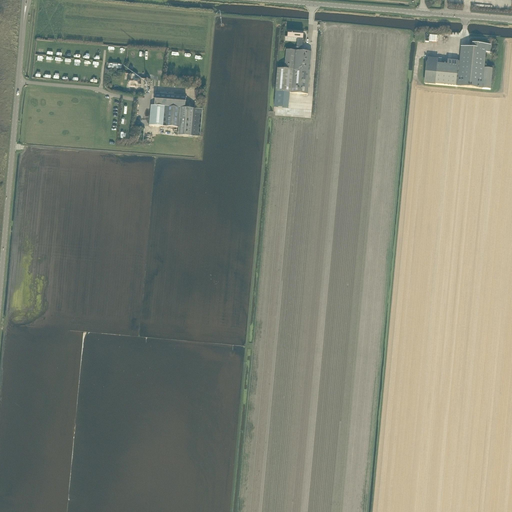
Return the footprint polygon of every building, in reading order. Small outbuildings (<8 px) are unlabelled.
[(296,33),(296,32),(288,31),(288,38),(292,38),(298,38),(297,48),(295,48),(295,51),(286,51),(285,70),(277,69),(274,107),(288,108),(290,94),(308,95),(311,53),(301,52),(303,33),(296,33)] [(486,45),(472,44),(472,49),(461,47),(460,62),(457,87),(490,90),(492,69),(484,69),(486,53),(490,53),(490,46),(486,45)] [(460,62),(447,60),(447,65),(426,63),(424,84),(457,87),(460,62)] [(135,80),(135,76),(129,76),(128,81),(129,81),(129,83),(128,83),(128,86),(129,86),(129,87),(133,87),(133,88),(138,88),(138,85),(141,86),(141,81),(138,81),(138,80),(135,80)] [(200,138),(202,110),(185,109),(186,97),(155,94),(154,106),(151,106),(149,126),(178,129),(178,136),(194,138),(194,137),(200,138)]
